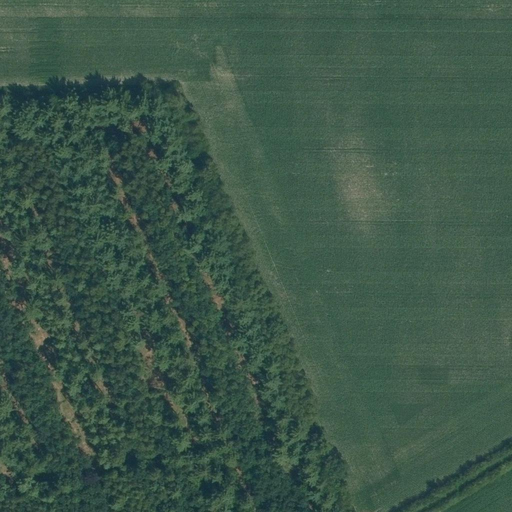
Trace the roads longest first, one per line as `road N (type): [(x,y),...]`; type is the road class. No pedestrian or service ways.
road 1 (track): [(356,511),(171,79),(0,85)]
road 2 (track): [(0,488),(310,405)]
road 3 (track): [(511,442),(397,511)]
